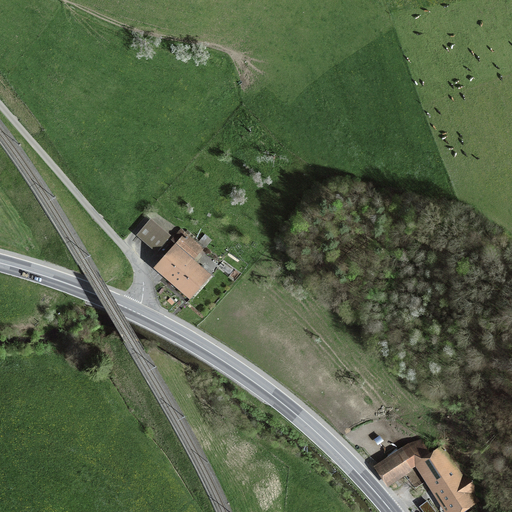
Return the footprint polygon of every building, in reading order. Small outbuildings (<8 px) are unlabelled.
[(138,235),(156,250),(168,236),(150,221),(138,235)] [(178,245),(174,249),(189,262),(198,252),(201,255),(207,248),(189,233),(188,234),(182,229),(172,240),(178,245)] [(205,276),(189,262),(174,249),(159,266),(190,293),(205,276)] [(387,482),(419,461),(430,454),(421,440),(378,468),(387,482)] [(430,454),(419,461),(452,511),(471,500),(445,460),(450,456),(443,446),(430,454)] [(420,506),(424,511),(435,511),(427,501),(420,506)]
